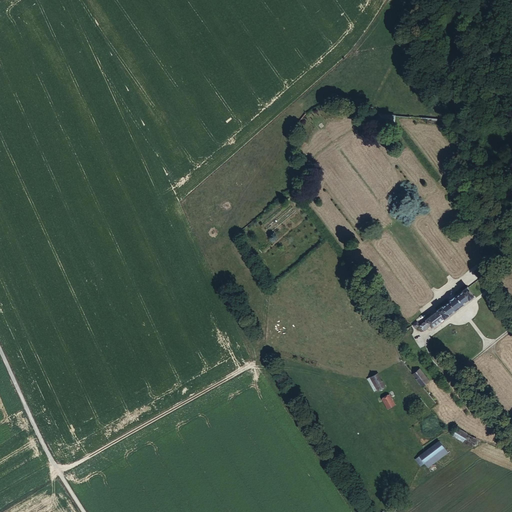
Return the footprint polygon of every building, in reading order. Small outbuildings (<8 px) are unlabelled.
[(378,114),(377,119),(377,123),(394,124),(395,115),(378,114)] [(501,252),(502,253),(506,249),(503,246),(497,252),(499,254),(501,252)] [(424,320),(425,321),(428,324),(430,328),(443,318),(443,319),(448,315),(448,314),(454,310),(454,311),(463,304),(462,303),(468,299),(468,300),(474,296),(468,288),(467,287),(461,291),(462,292),(457,296),(456,295),(448,301),(448,302),(442,307),(441,306),(436,310),(437,311),(424,320)] [(428,324),(425,321),(419,325),(422,329),(428,324)] [(418,368),(411,373),(421,386),(428,381),(418,368)] [(377,374),(371,377),(377,389),(384,386),(377,374)] [(377,389),(371,377),(367,379),(374,392),(377,389)] [(389,395),(382,399),(388,409),(395,405),(389,395)] [(456,428),(451,436),(472,447),(476,439),(456,428)] [(415,459),(420,466),(424,463),(443,447),(438,441),(415,459)] [(443,447),(424,463),(427,467),(447,452),(443,447)]
